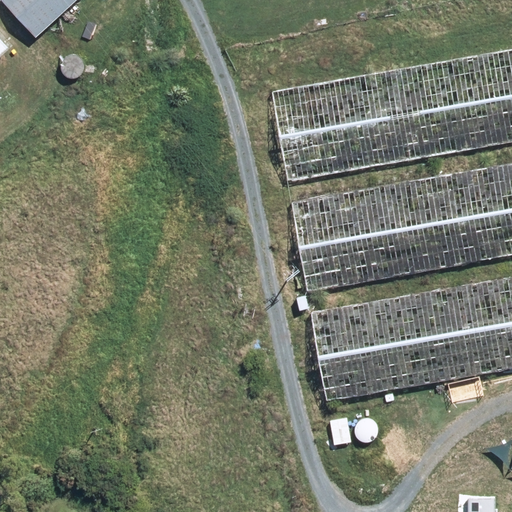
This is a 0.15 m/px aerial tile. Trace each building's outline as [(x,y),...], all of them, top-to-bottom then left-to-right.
[(7,0),(41,36),(79,0),(7,0)] [(0,56),(12,46),(7,39),(16,31),(0,12),(0,56)] [(511,50),(275,91),(291,181),(511,142),(511,50)] [(0,157),(0,181),(11,175),(0,157)] [(511,164),(294,202),(310,292),(511,256),(511,164)] [(511,278),(314,314),(330,402),(511,369),(511,278)] [(308,297),(298,299),(300,311),(310,309),(308,297)] [(350,419),(332,421),(336,446),(353,443),(350,419)]
